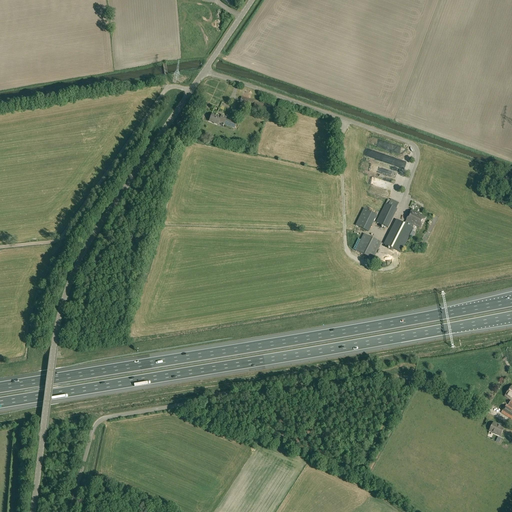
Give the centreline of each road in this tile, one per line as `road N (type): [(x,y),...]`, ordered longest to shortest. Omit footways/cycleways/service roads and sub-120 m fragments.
road 1 (motorway): [(511,300),(0,387)]
road 2 (motorway): [(0,402),(511,316)]
road 3 (unclassified): [(33,511),(61,307),(86,246),(189,92)]
road 4 (unclassified): [(58,243),(168,87),(189,92)]
